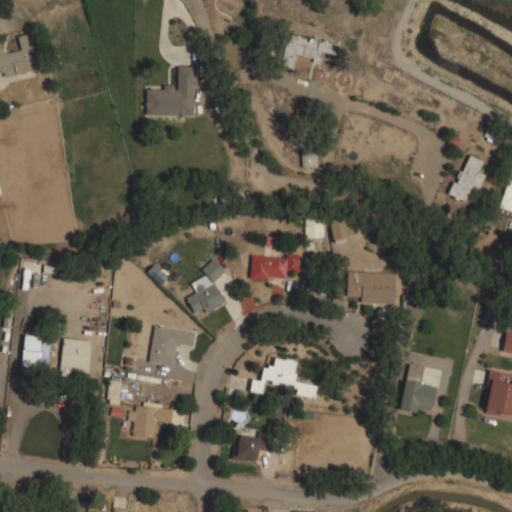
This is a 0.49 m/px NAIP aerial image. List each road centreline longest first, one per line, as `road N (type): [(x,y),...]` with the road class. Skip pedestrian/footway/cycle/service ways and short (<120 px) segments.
road 1 (residential): [(511,488),(436,470),(355,498),(0,461)]
road 2 (residential): [(353,333),(286,314),(243,328),(222,367),(206,486)]
road 3 (residential): [(511,130),(491,110),(414,71),(398,51),(400,26),(415,0)]
road 4 (residential): [(194,0),(270,178)]
